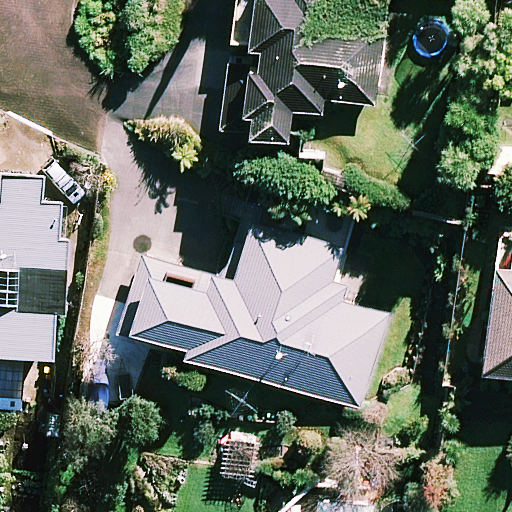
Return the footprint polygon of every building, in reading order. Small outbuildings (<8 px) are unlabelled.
[(258,58),(250,57),(231,57),(224,122),(290,129),(293,100),(306,101),(323,103),(325,90),(377,96),(385,17),(344,13),(345,0),(236,0),(233,34),(260,37),(258,58)] [(21,349),(46,351),(50,308),(58,308),(65,235),(53,234),(58,178),(0,172),(0,404),(18,406),(21,349)] [(343,244),(247,212),(226,273),(146,246),(124,312),(189,333),(186,343),(360,401),(390,309),(340,292),(334,271),(343,244)] [(511,257),(495,256),(481,355),(511,359),(511,257)] [(372,511),(375,496),(309,487),(270,511),(372,511)]
